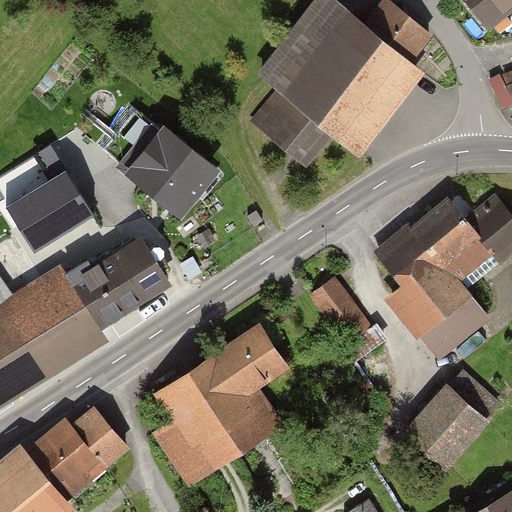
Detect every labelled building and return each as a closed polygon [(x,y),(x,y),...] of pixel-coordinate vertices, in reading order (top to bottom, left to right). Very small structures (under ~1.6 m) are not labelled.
[(388,0),(370,24),(339,0),(321,0),(264,73),(281,87),(254,120),(314,167),(340,133),(368,154),(432,72),(417,61),(437,35),(391,0),(388,0)] [(511,0),(467,0),(488,26),(511,5),(511,0)] [(213,170),(155,123),(123,163),(181,210),(213,170)] [(61,174),(45,148),(0,175),(0,194),(35,251),(95,214),(68,169),(61,174)] [(473,214),(458,195),(384,252),(407,281),(390,295),(441,359),(495,317),(465,279),(497,254),(503,262),(511,254),(511,206),(500,192),(473,214)] [(263,220),(257,210),(248,216),(255,226),(263,220)] [(69,264),(7,304),(0,291),(0,406),(114,339),(106,327),(173,287),(142,240),(100,265),(95,256),(72,269),(69,264)] [(372,322),(339,278),(316,295),(349,339),(372,322)] [(296,365),(266,319),(159,390),(177,417),(156,430),(193,485),(287,422),(263,387),(296,365)] [(495,417),(451,380),(411,429),(455,466),(495,417)] [(25,440),(0,461),(0,511),(70,511),(79,505),(71,496),(135,443),(101,403),(77,423),(72,417),(32,450),(25,440)] [(511,511),(511,491),(475,511),(511,511)] [(381,511),(373,499),(351,511),(381,511)]
